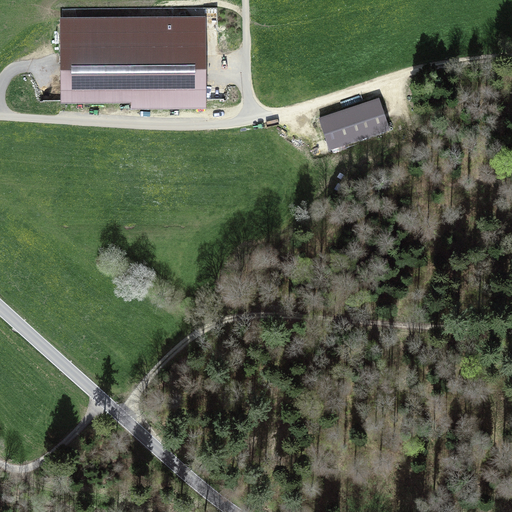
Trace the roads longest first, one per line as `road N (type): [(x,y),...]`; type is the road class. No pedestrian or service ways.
road 1 (track): [(0,455),(24,464),(50,454),(189,334),(275,306),(511,331)]
road 2 (track): [(0,121),(198,130),(314,108),(430,72),(511,64)]
road 3 (tertiary): [(234,511),(0,307)]
